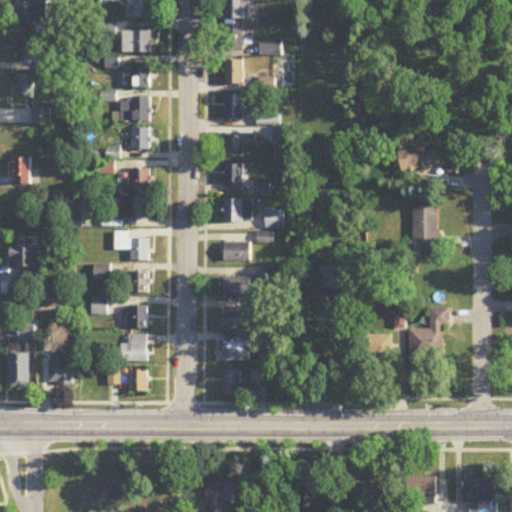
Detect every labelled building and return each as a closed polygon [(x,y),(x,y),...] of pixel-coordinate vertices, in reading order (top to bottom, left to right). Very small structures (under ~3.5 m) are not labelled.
[(151,0),(130,0),(130,20),(152,20),(151,0)] [(226,0),(226,20),(249,20),(248,0),(226,0)] [(17,24),(47,24),(47,3),(17,3),(17,24)] [(226,53),(245,53),(245,44),(246,44),(246,26),(226,26),(226,53)] [(152,54),(152,32),(124,32),(124,54),(152,54)] [(35,39),(17,39),(17,64),(35,64),(35,39)] [(226,86),(244,86),(244,61),(226,61),(226,86)] [(133,69),(124,69),(125,79),(134,79),(134,89),(151,89),(151,64),(133,64),(133,69)] [(17,98),(36,98),(36,75),(17,75),(17,98)] [(226,120),(245,120),(245,96),(226,96),(226,120)] [(152,100),(122,100),(122,123),(152,123),(152,100)] [(51,125),(50,109),(34,109),(34,126),(51,125)] [(152,151),(152,128),(132,128),(132,151),(152,151)] [(244,159),(244,149),(256,148),(256,136),(225,136),(225,159),(244,159)] [(443,166),(440,147),(401,153),(404,173),(443,166)] [(34,186),(34,159),(17,159),(17,186),(34,186)] [(244,165),(225,165),(225,187),(244,187),(244,165)] [(129,191),(152,191),(152,170),(129,170),(129,191)] [(121,219),(150,219),(150,198),(121,198),(121,219)] [(248,223),(248,201),(225,201),(225,223),(248,223)] [(415,207),(415,254),(440,254),(440,207),(415,207)] [(284,229),(284,213),(267,213),(267,229),(284,229)] [(133,241),(133,233),(116,233),(116,251),(132,251),(132,262),(151,262),(151,241),(133,241)] [(252,262),(252,243),(225,243),(225,262),(252,262)] [(40,249),(11,249),(11,270),(40,270),(40,249)] [(335,269),(320,269),(320,285),(348,285),(348,262),(335,262),(335,269)] [(150,295),(150,272),(131,272),(131,295),(150,295)] [(253,279),(225,279),(225,297),(253,297),(253,279)] [(94,300),(94,314),(107,314),(107,300),(94,300)] [(149,307),(132,307),(132,330),(149,330),(149,307)] [(451,327),(451,309),(432,309),(432,331),(411,331),(411,355),(444,355),(444,327),(451,327)] [(223,312),(223,331),(252,331),(252,312),(223,312)] [(122,362),(149,362),(149,335),(130,335),(130,345),(122,345),(122,362)] [(393,358),(393,336),(360,336),(360,358),(393,358)] [(223,362),(252,362),(252,343),(223,343),(223,362)] [(11,389),(31,389),(31,356),(11,356),(11,389)] [(75,357),(43,357),(43,387),(75,387),(75,357)] [(110,385),(121,385),(121,372),(110,372),(110,385)] [(151,372),(131,372),(131,394),(151,394),(151,372)] [(224,396),(243,396),(243,372),(224,372),(224,396)] [(269,386),(269,372),(253,372),(253,386),(269,386)] [(437,478),(407,478),(407,505),(437,505),(437,478)] [(492,478),(462,478),(462,510),(492,510),(492,478)] [(229,511),(230,504),(245,504),(246,482),(210,482),(209,511),(229,511)] [(363,508),(393,508),(393,487),(363,487),(363,508)] [(304,511),(334,511),(334,492),(305,492),(304,511)]
